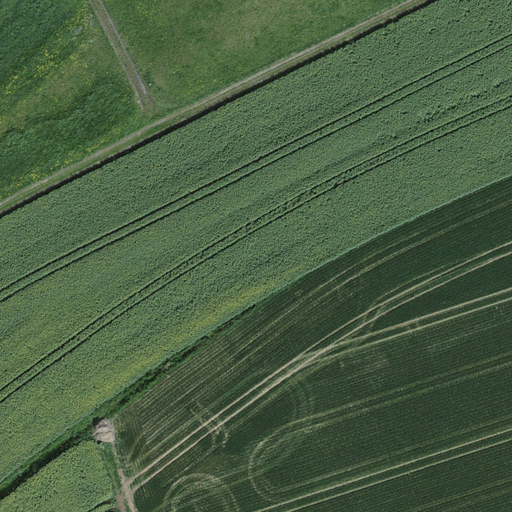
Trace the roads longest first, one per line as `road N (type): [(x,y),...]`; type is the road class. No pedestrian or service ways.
road 1 (track): [(417,0),(0,209)]
road 2 (track): [(96,0),(159,125)]
